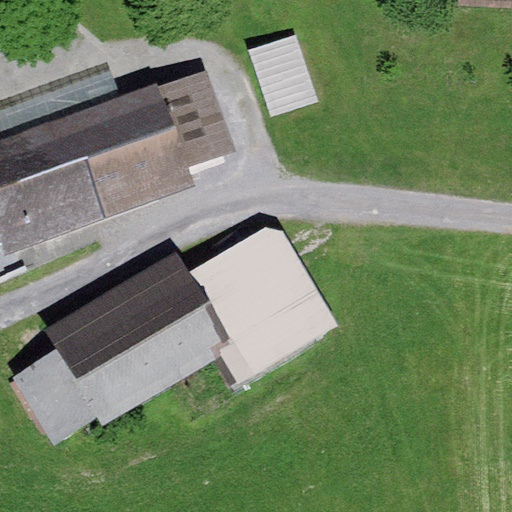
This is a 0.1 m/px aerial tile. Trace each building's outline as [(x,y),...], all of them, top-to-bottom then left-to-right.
[(511,0),(460,0),(460,11),(511,13),(511,0)] [(297,40),(249,57),(271,122),(320,106),(297,40)] [(113,78),(0,120),(0,152),(124,106),(113,78)] [(207,79),(161,97),(191,177),(237,159),(207,79)] [(0,152),(0,253),(5,266),(197,194),(191,177),(161,97),(159,92),(124,106),(0,152)] [(265,237),(192,279),(240,359),(255,384),(339,334),(284,240),(265,237)] [(181,261),(48,338),(60,358),(12,386),(53,454),(96,429),(102,439),(240,359),(192,279),(181,261)]
